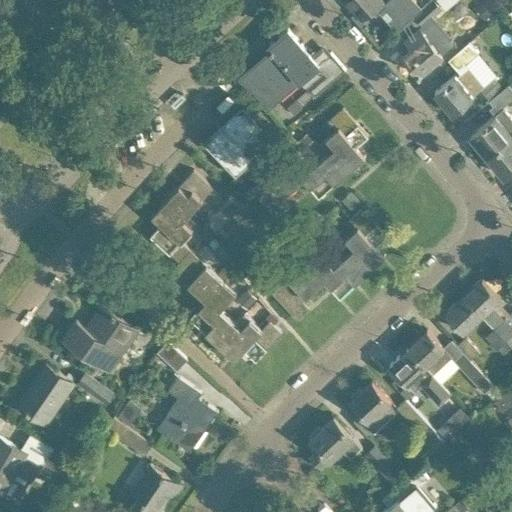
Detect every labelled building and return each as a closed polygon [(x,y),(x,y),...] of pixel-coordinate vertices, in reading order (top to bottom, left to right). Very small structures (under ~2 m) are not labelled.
[(42,0),(68,28),(87,12),(94,20),(116,0),(42,0)] [(348,0),(357,10),(352,15),(358,21),(363,16),(371,9),(376,14),(380,10),(387,18),(397,30),(412,17),(397,0),(388,0),(386,3),(383,0),(348,0)] [(414,0),(397,0),(412,17),(415,15),(422,8),(414,0)] [(433,0),(431,0),(422,8),(415,15),(423,24),(440,8),(433,0)] [(492,0),(487,0),(477,8),(486,18),(499,7),(492,0)] [(420,25),(405,38),(412,46),(404,53),(418,70),(418,71),(420,73),(422,72),(422,71),(444,53),(420,25)] [(319,62),(312,55),(289,27),(270,43),(272,46),(270,48),(272,49),(241,75),(268,107),(301,79),(315,95),(346,69),(331,51),(319,62)] [(470,41),(449,58),(459,70),(480,52),(470,41)] [(474,94),(481,88),(489,99),(504,87),(495,77),(484,84),(478,76),(477,76),(469,66),(458,75),(456,73),(435,91),(453,112),(474,95),(474,94)] [(504,87),(489,99),(490,100),(494,105),(490,108),(494,113),(498,110),(503,105),(511,98),(511,87),(509,84),(504,88),(504,87)] [(276,141),(243,105),(243,104),(205,138),(208,140),(205,143),(236,175),(253,159),(255,161),(276,141)] [(495,114),(471,134),(488,155),(511,134),(511,116),(503,105),(498,110),(494,113),(495,114)] [(282,197),(293,188),(304,178),(319,195),(354,165),(366,155),(357,145),(369,135),(344,106),(331,117),(339,126),(321,141),(330,151),(315,164),(308,156),(300,147),(288,157),(276,168),(252,188),(276,216),(289,205),(282,197)] [(511,134),(488,155),(505,175),(511,169),(511,134)] [(162,222),(151,234),(179,260),(166,275),(178,286),(185,279),(196,289),(207,299),(198,308),(191,316),(204,328),(207,330),(208,332),(225,347),(236,358),(245,348),(256,359),(282,331),(270,319),(262,328),(254,320),(245,312),(236,321),(226,312),(221,308),(228,300),(237,290),(226,280),(225,279),(234,269),(227,263),(218,273),(214,269),(191,248),(182,240),(187,235),(198,223),(189,214),(196,206),(202,199),(210,206),(222,194),(194,168),(176,188),(163,202),(152,214),(162,222)] [(362,201),(353,191),(352,190),(342,199),(343,200),(352,210),(362,201)] [(325,279),(332,286),(341,296),(353,284),(356,282),(375,264),(382,258),(384,256),(386,254),(377,244),(388,234),(362,206),(350,217),(358,226),(341,242),(350,251),(335,265),(327,257),(319,248),(307,258),(290,275),(272,291),(298,318),(310,307),(303,299),(307,295),(308,294),(325,279)] [(483,277),(465,294),(483,313),(496,327),(507,339),(511,344),(511,325),(492,304),(501,296),(483,277)] [(464,331),(483,313),(465,294),(446,311),(464,331)] [(111,369),(140,328),(103,302),(87,325),(77,318),(65,336),(111,369)] [(507,339),(496,327),(487,336),(498,348),(507,339)] [(453,355),(428,328),(409,346),(434,373),(453,355)] [(457,344),(464,350),(471,358),(480,350),(467,335),(457,344)] [(188,358),(169,339),(158,351),(177,369),(188,358)] [(409,346),(390,364),(407,382),(415,390),(422,384),(439,401),(450,390),(434,373),(409,346)] [(502,391),(471,358),(464,350),(455,359),(472,378),(485,392),(487,390),(493,398),(502,391)] [(75,381),(47,362),(19,403),(47,422),(75,381)] [(87,372),(80,382),(107,401),(114,391),(87,372)] [(203,390),(179,374),(169,388),(180,395),(168,412),(172,414),(162,429),(191,449),(219,409),(199,396),(203,390)] [(396,411),(388,403),(392,400),(373,379),(363,389),(360,388),(352,395),(354,398),(352,399),(363,410),(354,418),(370,435),(396,411)] [(504,411),(511,404),(511,387),(495,399),(504,411)] [(397,406),(416,426),(425,437),(416,447),(427,457),(447,440),(426,418),(406,398),(397,406)] [(114,415),(106,426),(145,454),(153,443),(114,415)] [(334,415),(322,427),(320,425),(311,433),(313,436),(311,437),(320,447),(311,455),(321,466),(330,458),(342,447),(351,456),(363,445),(334,415)] [(28,451),(0,434),(0,489),(4,492),(17,470),(31,478),(39,464),(25,456),(28,451)] [(407,477),(395,466),(376,445),(367,453),(386,474),(395,485),(400,482),(407,477)] [(54,448),(46,461),(69,476),(77,462),(54,448)] [(146,511),(157,511),(179,481),(150,461),(132,488),(144,496),(137,506),(146,511)] [(390,505),(381,511),(428,511),(435,507),(417,487),(429,476),(420,465),(407,477),(400,482),(383,497),(390,505)] [(441,495),(447,503),(466,490),(460,481),(441,495)] [(66,482),(58,498),(79,511),(88,511),(96,502),(66,482)] [(462,511),(469,507),(462,498),(445,511),(462,511)]
